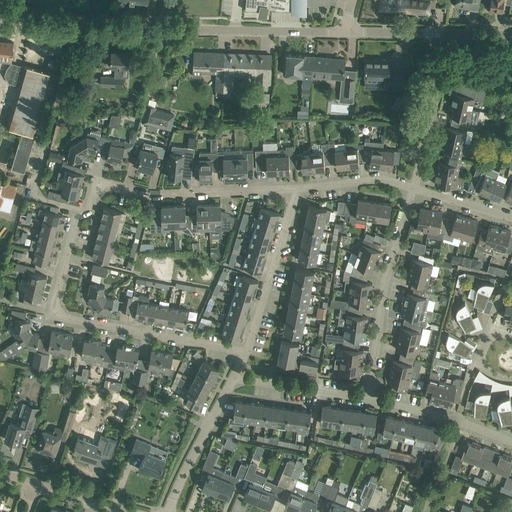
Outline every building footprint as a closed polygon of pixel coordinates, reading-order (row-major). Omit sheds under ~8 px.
[(245,0),(244,10),(259,11),(259,14),(259,13),(265,14),(266,15),(266,13),(271,13),(271,10),(289,10),(299,10),(299,8),(301,8),(301,0),(245,0)] [(379,0),(379,10),(409,12),(409,0),(379,0)] [(409,0),(409,12),(429,14),(430,7),(435,8),(436,0),(409,0)] [(455,0),(454,6),(470,9),(471,0),(476,0),(479,0),(455,0)] [(489,11),(498,13),(498,10),(502,11),(503,0),(487,0),(487,8),(489,8),(489,11)] [(0,67),(1,62),(11,63),(12,54),(13,54),(13,52),(12,52),(13,43),(0,41),(0,67)] [(110,68),(114,68),(114,77),(100,76),(100,86),(114,87),(114,88),(123,89),(124,77),(121,77),(122,68),(129,69),(130,53),(111,52),(110,68)] [(193,69),(193,77),(200,77),(201,73),(215,74),(215,91),(216,91),(223,91),(225,53),(194,52),(194,62),(193,69)] [(223,91),(223,97),(230,97),(230,91),(231,92),(232,74),(255,75),(255,83),(270,84),(271,55),(270,55),(270,57),(257,57),(257,55),(225,53),(223,91)] [(315,69),(315,57),(305,56),(285,54),(283,74),(302,76),(301,88),(301,97),(310,98),(311,89),(312,89),(313,76),(313,69),(315,69)] [(313,76),(343,79),(345,59),(315,57),(315,69),(313,69),(313,76)] [(389,78),(389,75),(389,60),(379,59),(379,61),(365,61),(364,80),(383,80),(383,89),(403,89),(403,75),(394,75),(394,78),(389,78)] [(22,132),(11,169),(24,173),(48,91),(53,93),(58,75),(24,65),(23,67),(14,64),(9,83),(18,86),(7,127),(22,132)] [(355,80),(343,79),(341,96),(353,97),(355,80)] [(453,93),(451,104),(472,109),(476,91),(460,87),(459,94),(453,93)] [(456,117),(455,123),(468,126),(472,109),(451,104),(448,115),(456,117)] [(142,122),(170,129),(174,115),(146,108),(142,122)] [(121,114),(112,114),(109,125),(118,127),(121,114)] [(211,117),(205,119),(207,131),(214,129),(211,117)] [(446,127),(443,137),(464,142),(468,126),(455,123),(454,129),(446,127)] [(123,155),(130,156),(133,144),(134,144),(137,130),(131,129),(128,140),(130,140),(129,143),(111,138),(106,160),(120,163),(123,155)] [(87,136),(79,141),(86,153),(89,152),(95,153),(98,141),(104,142),(106,137),(100,135),(101,132),(97,130),(90,132),(87,132),(87,136)] [(86,153),(79,141),(75,135),(74,136),(73,134),(70,136),(71,138),(74,144),(71,146),(67,158),(82,161),(83,155),(86,153)] [(448,151),(447,157),(460,160),(464,142),(443,137),(441,149),(448,151)] [(328,143),(330,164),(336,163),(337,168),(348,167),(346,149),(335,150),(334,139),(327,140),(328,143)] [(346,149),(348,167),(359,165),(358,161),(364,160),(364,143),(357,144),(356,141),(345,143),(346,149)] [(364,143),(364,160),(370,161),(370,165),(381,167),(383,149),(383,143),(369,141),(364,141),(364,143)] [(163,158),(165,147),(151,143),(149,150),(141,148),(138,157),(135,166),(136,166),(136,165),(138,166),(137,168),(139,168),(139,170),(138,170),(147,173),(147,172),(147,170),(152,171),(156,156),(163,158)] [(322,152),(312,153),(313,171),(325,169),(324,164),(330,164),(328,143),(321,144),(322,152)] [(286,149),(277,150),(278,173),(289,173),(289,168),(295,168),(294,155),(294,146),(285,147),(286,149)] [(183,155),(170,153),(169,161),(167,160),(166,170),(168,170),(167,177),(181,179),(183,167),(192,168),(194,148),(184,147),(183,155)] [(400,151),(383,149),(381,167),(392,168),(393,163),(399,164),(400,151)] [(278,173),(277,150),(266,150),(266,156),(260,156),(261,169),(267,169),(267,174),(278,173)] [(294,155),(295,168),(302,167),(302,172),(313,171),(312,153),(311,153),(309,151),(304,152),(302,154),(294,155)] [(49,159),(61,162),(63,155),(51,152),(49,159)] [(218,166),(217,152),(199,153),(200,179),(212,179),(212,166),(218,166)] [(217,152),(218,166),(224,166),(224,178),(236,178),(235,158),(224,158),(223,153),(217,153),(217,152)] [(247,157),(235,158),(236,178),(248,177),(247,165),(253,165),(253,152),(246,152),(247,157)] [(438,162),(436,173),(457,177),(460,160),(447,157),(446,163),(438,162)] [(59,177),(58,181),(81,187),(84,174),(75,172),(76,166),(58,162),(57,168),(67,170),(65,178),(59,177)] [(477,181),(472,194),(474,195),(477,190),(479,191),(478,192),(489,196),(499,171),(484,165),(477,181)] [(499,171),(489,196),(499,200),(506,185),(501,183),(504,176),(498,173),(499,171)] [(457,177),(436,173),(434,184),(455,188),(456,183),(462,184),(463,178),(457,177)] [(0,179),(0,210),(9,213),(17,184),(0,179)] [(467,191),(472,194),(477,181),(472,179),(467,191)] [(61,194),(55,192),(53,199),(63,201),(65,195),(78,198),(81,187),(58,181),(57,185),(63,187),(61,194)] [(367,217),(370,201),(358,199),(357,204),(345,202),(343,214),(345,214),(344,220),(366,224),(367,217)] [(380,202),(370,201),(367,217),(378,219),(380,202)] [(391,204),(380,202),(378,219),(378,220),(388,221),(391,204)] [(197,218),(191,218),(192,231),(198,231),(198,225),(209,225),(209,205),(197,205),(197,218)] [(235,218),(221,213),(220,205),(209,205),(209,225),(209,230),(231,229),(235,218)] [(174,226),(173,206),(161,207),(162,219),(150,220),(150,232),(156,232),(174,231),(174,226)] [(185,219),(185,206),(173,206),(174,226),(179,226),(179,227),(185,232),(191,234),(192,234),(192,231),(191,218),(185,219)] [(309,206),(307,217),(324,221),(326,209),(309,206)] [(104,208),(102,218),(118,222),(121,211),(104,208)] [(260,208),(257,217),(276,223),(280,214),(260,208)] [(417,229),(428,231),(429,220),(431,210),(420,208),(417,229)] [(443,239),(448,220),(441,219),(442,211),(431,210),(429,220),(428,231),(427,237),(442,239),(443,238),(443,239)] [(46,211),(43,221),(63,226),(64,222),(61,221),(62,215),(46,211)] [(453,236),(461,238),(467,218),(456,214),(454,222),(448,220),(443,239),(452,241),(453,236)] [(257,217),(254,227),(273,233),(276,223),(257,217)] [(307,217),(305,228),(322,231),(324,221),(307,217)] [(102,218),(99,228),(116,232),(118,222),(102,218)] [(475,247),(476,248),(481,230),(476,229),(478,221),(467,218),(461,238),(477,243),(475,247)] [(43,221),(41,231),(57,235),(59,229),(62,230),(63,226),(43,221)] [(481,230),(476,248),(478,248),(478,250),(492,254),(494,248),(500,228),(489,224),(487,232),(481,230)] [(254,227),(251,237),(270,243),(273,233),(254,227)] [(99,228),(97,238),(113,242),(116,232),(99,228)] [(305,228),(302,238),(320,242),(322,231),(305,228)] [(511,231),(500,228),(494,248),(510,253),(511,246),(511,239),(508,239),(511,231)] [(41,231),(38,241),(55,245),(56,239),(60,240),(61,235),(57,235),(41,231)] [(373,239),(376,240),(385,244),(387,238),(376,233),(373,239)] [(251,237),(248,247),(267,253),(270,243),(251,237)] [(97,238),(94,248),(111,252),(116,254),(119,244),(113,242),(97,238)] [(302,238),(300,249),(318,252),(320,242),(302,238)] [(364,238),(358,254),(378,262),(381,251),(374,249),(376,243),(364,238)] [(29,249),(35,251),(36,251),(52,255),(52,254),(54,249),(57,249),(58,245),(55,245),(38,241),(32,239),(29,249)] [(239,245),(234,243),(232,253),(239,255),(241,245),(239,245)] [(248,247),(245,257),(264,263),(267,253),(248,247)] [(424,256),(424,255),(425,250),(412,247),(410,252),(421,255),(424,256)] [(111,252),(94,248),(92,258),(108,262),(111,252)] [(318,252),(300,249),(298,260),(316,263),(318,252)] [(36,251),(35,251),(33,261),(50,265),(51,258),(55,259),(56,255),(52,254),(52,255),(36,251)] [(354,264),(352,272),(364,275),(366,270),(374,272),(378,262),(358,254),(354,264)] [(424,256),(421,255),(420,261),(412,259),(409,270),(430,275),(433,263),(437,264),(437,265),(446,267),(447,262),(434,259),(434,258),(424,255),(424,256)] [(465,265),(467,258),(460,256),(459,263),(465,265)] [(264,263),(245,257),(242,266),(261,272),(264,263)] [(22,280),(21,283),(44,289),(47,276),(34,273),(35,268),(16,263),(14,269),(30,273),(28,281),(22,280)] [(91,273),(105,277),(108,268),(93,265),(91,273)] [(488,272),(506,275),(507,267),(489,265),(488,272)] [(219,279),(224,281),(229,269),(224,267),(219,279)] [(296,269),(294,280),(311,283),(313,272),(296,269)] [(349,291),(371,294),(372,283),(363,282),(364,275),(352,272),(344,270),(343,280),(345,281),(344,290),(349,291)] [(413,288),(416,289),(426,291),(430,275),(409,270),(407,281),(414,282),(413,288)] [(458,277),(461,278),(461,277),(465,276),(465,277),(467,277),(466,280),(473,281),(474,275),(465,273),(464,273),(458,274),(458,277)] [(239,275),(236,285),(255,291),(258,281),(239,275)] [(481,308),(484,309),(496,278),(489,278),(487,282),(483,282),(479,285),(477,288),(476,290),(475,298),(473,304),(481,307),(481,308)] [(214,288),(219,291),(224,281),(219,279),(214,288)] [(294,280),(292,290),(309,294),(311,283),(294,280)] [(44,289),(21,283),(20,289),(26,290),(23,302),(36,305),(37,300),(41,301),(44,289)] [(88,301),(91,306),(105,296),(103,293),(105,286),(90,283),(88,296),(90,299),(88,301)] [(236,285),(233,295),(252,301),(255,291),(236,285)] [(127,289),(126,296),(124,296),(121,311),(130,313),(133,297),(132,297),(133,290),(127,289)] [(406,293),(404,304),(424,309),(427,299),(435,301),(437,294),(426,291),(416,289),(414,295),(406,293)] [(292,290),(290,301),(307,304),(309,294),(292,290)] [(331,306),(339,307),(360,310),(361,304),(369,305),(371,294),(349,291),(348,301),(336,300),(336,302),(331,301),(331,306)] [(233,295),(230,305),(249,311),(252,301),(233,295)] [(105,296),(91,306),(94,309),(96,308),(98,311),(111,313),(113,300),(107,298),(105,296)] [(208,304),(205,309),(210,311),(215,301),(210,298),(207,304),(208,304)] [(134,318),(145,320),(148,303),(137,301),(134,318)] [(290,301),(288,312),(305,315),(307,304),(290,301)] [(457,319),(462,326),(465,332),(472,328),(473,329),(476,327),(465,301),(459,306),(457,309),(456,313),(456,317),(457,319)] [(145,320),(155,321),(158,305),(148,303),(145,320)] [(508,321),(511,321),(511,304),(507,303),(503,315),(509,316),(508,321)] [(407,323),(410,323),(420,325),(424,309),(404,304),(401,315),(409,317),(407,323)] [(155,321),(165,323),(168,307),(158,305),(155,321)] [(230,305),(227,315),(246,321),(249,311),(230,305)] [(165,323),(175,325),(179,309),(168,307),(165,323)] [(327,309),(322,308),(317,307),(316,317),(325,319),(327,309)] [(366,328),(368,317),(360,316),(360,310),(339,307),(339,308),(340,308),(339,317),(346,318),(345,325),(366,328)] [(179,309),(175,325),(186,327),(189,310),(179,309)] [(11,343),(31,330),(29,327),(30,321),(25,320),(26,313),(11,310),(10,317),(15,318),(13,330),(14,331),(19,338),(11,343)] [(288,312),(286,322),(303,326),(305,315),(288,312)] [(227,315),(224,324),(243,330),(246,321),(227,315)] [(202,318),(198,327),(202,329),(206,319),(202,318)] [(303,326),(286,322),(283,333),(300,337),(303,326)] [(401,327),(398,338),(419,343),(423,326),(420,325),(410,323),(409,329),(401,327)] [(243,330),(224,324),(221,334),(240,340),(243,330)] [(345,325),(343,342),(356,344),(357,338),(365,339),(366,328),(345,325)] [(31,330),(11,343),(14,348),(22,343),(24,346),(37,348),(39,334),(33,333),(31,330)] [(58,352),(62,333),(51,331),(47,350),(51,351),(50,357),(57,359),(58,352)] [(452,350),(460,354),(465,357),(470,350),(472,347),(448,331),(446,338),(446,342),(448,347),(450,349),(452,350)] [(73,335),(62,333),(58,352),(70,354),(73,335)] [(85,362),(90,363),(95,339),(89,338),(89,341),(84,340),(81,356),(86,357),(85,362)] [(403,351),(402,356),(415,360),(419,343),(398,338),(395,349),(403,351)] [(90,363),(107,366),(110,352),(104,351),(105,344),(101,343),(101,340),(95,339),(90,363)] [(277,362),(294,365),(295,364),(299,365),(301,355),(302,351),(298,350),(299,344),(281,340),(277,362)] [(343,342),(340,360),(362,362),(363,351),(355,350),(356,344),(343,342)] [(107,366),(124,369),(128,345),(123,344),(122,347),(117,346),(116,353),(110,352),(107,366)] [(128,345),(124,369),(128,370),(129,365),(136,366),(139,350),(134,349),(135,346),(128,345)] [(313,345),(311,354),(319,356),(321,347),(313,345)] [(148,369),(158,371),(162,351),(151,349),(148,369)] [(39,369),(41,358),(42,352),(34,351),(31,367),(39,369)] [(162,351),(158,371),(169,373),(168,379),(171,379),(176,369),(170,368),(173,353),(162,351)] [(301,355),(299,365),(298,370),(316,373),(319,358),(301,355)] [(392,360),(390,371),(410,376),(413,364),(421,364),(422,362),(414,360),(415,360),(402,356),(400,362),(392,360)] [(48,359),(41,358),(39,369),(46,370),(48,359)] [(362,362),(340,360),(335,359),(334,368),(339,369),(338,377),(359,379),(352,378),(352,373),(360,374),(362,362)] [(203,361),(198,370),(214,379),(219,369),(203,361)] [(37,376),(38,369),(26,366),(24,373),(37,376)] [(139,382),(141,369),(134,368),(132,381),(139,382)] [(148,371),(141,369),(139,382),(145,384),(148,371)] [(198,370),(193,380),(209,388),(214,379),(198,370)] [(410,376),(390,371),(387,382),(395,384),(393,390),(406,393),(410,376)] [(439,403),(440,404),(445,383),(438,381),(439,376),(437,373),(430,372),(425,392),(431,393),(429,401),(434,402),(433,403),(434,405),(438,405),(439,405),(439,403)] [(86,382),(88,378),(76,374),(75,379),(86,382)] [(445,383),(440,404),(451,406),(453,399),(459,400),(464,380),(454,377),(452,385),(445,383)] [(193,380),(188,390),(204,398),(209,388),(193,380)] [(204,398),(188,390),(183,400),(199,408),(204,398)] [(474,416),(482,417),(485,418),(491,391),(491,390),(490,390),(483,391),(482,391),(481,392),(479,393),(478,393),(478,394),(477,394),(476,395),(476,396),(476,397),(475,397),(474,400),(474,416)] [(509,424),(511,423),(511,415),(510,396),(510,395),(509,395),(502,399),(501,399),(500,400),(499,401),(499,402),(498,403),(497,404),(497,405),(497,406),(497,407),(497,408),(497,409),(497,410),(501,424),(509,424)] [(243,420),(246,402),(235,401),(233,418),(229,417),(228,423),(239,424),(243,425),(244,420),(243,420)] [(244,420),(254,421),(257,404),(246,402),(243,420),(244,420)] [(5,439),(20,444),(24,432),(30,434),(39,409),(23,404),(16,424),(10,422),(5,439)] [(254,421),(265,423),(268,405),(257,404),(254,421)] [(265,423),(276,425),(278,407),(268,405),(265,423)] [(69,410),(68,409),(63,424),(71,427),(75,412),(74,411),(75,408),(70,406),(69,410)] [(276,425),(287,426),(289,409),(278,407),(276,425)] [(320,423),(331,424),(333,408),(322,407),(320,423)] [(331,424),(342,425),(344,410),(333,408),(331,424)] [(287,426),(297,428),(300,410),(289,409),(287,426)] [(300,410),(297,428),(308,429),(311,412),(300,410)] [(342,425),(353,426),(354,411),(344,410),(342,425)] [(353,426),(363,427),(365,412),(354,411),(353,426)] [(365,412),(363,427),(375,429),(376,413),(365,412)] [(381,433),(392,436),(397,418),(386,416),(381,433)] [(392,436),(403,438),(407,421),(397,418),(392,436)] [(403,438),(413,441),(418,424),(407,421),(403,438)] [(413,441),(424,444),(428,426),(418,424),(413,441)] [(428,426),(424,444),(435,446),(439,429),(428,426)] [(43,430),(41,438),(37,447),(54,452),(62,430),(54,428),(53,433),(43,430)] [(314,435),(313,440),(317,440),(323,442),(329,443),(330,439),(324,437),(318,436),(314,435)] [(78,436),(74,449),(79,450),(77,456),(98,463),(101,454),(111,458),(115,444),(99,439),(98,443),(78,436)] [(137,439),(131,453),(141,458),(138,469),(146,472),(147,470),(159,474),(165,459),(148,452),(151,444),(137,439)] [(351,440),(349,448),(359,450),(360,445),(360,442),(351,440)] [(460,459),(472,463),(480,444),(472,441),(471,443),(467,442),(460,459)] [(472,463),(484,468),(491,449),(483,446),(483,448),(479,447),(480,445),(480,444),(472,463)] [(257,445),(253,457),(260,459),(264,448),(257,445)] [(484,468),(496,472),(503,455),(502,455),(499,454),(499,452),(491,449),(484,468)] [(202,488),(215,493),(224,472),(212,467),(217,453),(210,450),(202,468),(210,471),(209,473),(208,473),(202,488)] [(503,455),(496,472),(508,477),(511,465),(511,458),(510,458),(511,456),(503,453),(502,455),(503,455)] [(248,466),(243,477),(250,480),(243,497),(257,503),(263,487),(265,481),(267,477),(254,472),(257,465),(250,462),(248,466)] [(243,477),(248,466),(241,464),(237,475),(243,477)] [(224,472),(215,493),(228,498),(237,477),(224,472)] [(282,472),(278,484),(279,484),(285,487),(289,476),(290,476),(284,473),(282,472)] [(285,487),(293,490),(297,479),(289,476),(285,487)] [(368,506),(375,488),(379,479),(371,476),(367,484),(365,484),(360,497),(362,498),(360,503),(368,506)] [(455,476),(443,504),(452,508),(464,480),(455,476)] [(331,485),(327,497),(333,499),(327,511),(342,511),(345,506),(348,498),(337,493),(339,488),(338,488),(340,482),(333,480),(331,485)] [(258,503),(257,505),(263,508),(264,505),(269,508),(275,495),(278,486),(277,486),(265,481),(257,503),(258,503)] [(327,497),(331,485),(323,482),(319,493),(327,497)] [(285,506),(298,511),(307,490),(298,487),(296,493),(291,491),(285,506)] [(384,491),(375,488),(368,506),(376,509),(384,491)] [(307,490),(298,511),(312,511),(319,495),(307,490)] [(345,506),(342,511),(357,511),(361,505),(354,502),(351,508),(345,506)] [(410,511),(413,506),(405,503),(401,511),(410,511)]
